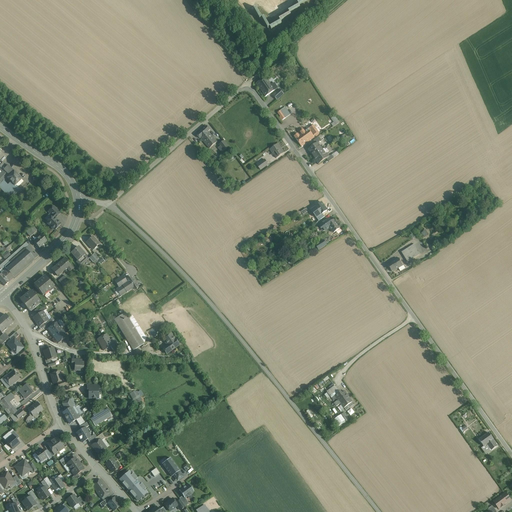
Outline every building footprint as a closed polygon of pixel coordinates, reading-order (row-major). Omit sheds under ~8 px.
[(268,80),(266,77),(256,84),(265,97),(275,90),(278,88),(274,83),(271,85),(268,80)] [(280,90),(273,95),(277,100),(284,94),(280,90)] [(331,124),(333,127),(340,123),(335,116),(330,119),(333,123),(331,124)] [(313,125),(308,129),(311,132),(314,130),(317,135),(320,133),(313,125)] [(207,126),(197,135),(200,139),(208,132),(210,130),(207,126)] [(308,129),(299,135),(298,134),(295,137),(295,138),(302,147),(315,138),(314,137),(311,132),(308,129)] [(217,142),(208,132),(200,139),(209,149),(217,142)] [(224,141),(219,145),(221,147),(224,151),(229,147),(224,141)] [(316,144),(309,149),(315,156),(323,150),(318,143),(317,143),(316,144)] [(278,144),(270,150),(276,159),(284,153),(278,144)] [(323,150),(315,156),(317,159),(315,160),(319,165),(327,159),(330,157),(327,153),(325,154),(323,150)] [(265,160),(257,165),(260,170),(268,164),(265,160)] [(14,172),(8,166),(4,170),(10,176),(14,172)] [(12,183),(7,187),(3,182),(6,178),(7,178),(10,176),(4,170),(0,174),(0,188),(13,201),(22,192),(15,186),(12,183)] [(22,180),(14,172),(10,176),(7,178),(12,183),(15,186),(22,180)] [(322,203),(315,207),(321,215),(327,210),(322,203)] [(60,213),(54,207),(48,212),(53,216),(55,218),(60,213)] [(55,218),(53,216),(47,223),(54,230),(61,224),(55,218)] [(328,225),(331,229),(333,233),(340,228),(334,220),(328,224),(327,225),(328,225)] [(32,226),(26,232),(30,237),(37,231),(32,226)] [(41,235),(34,242),(39,248),(47,241),(41,235)] [(93,237),(86,242),(93,250),(97,247),(97,246),(99,244),(93,237)] [(315,244),(318,250),(327,245),(323,239),(315,244)] [(26,242),(3,264),(5,267),(10,262),(11,262),(25,249),(29,246),(26,242)] [(414,244),(401,252),(407,262),(420,254),(414,244)] [(38,256),(29,246),(25,249),(35,260),(38,256)] [(82,251),(81,249),(80,249),(78,247),(71,253),(78,261),(76,262),(80,266),(88,259),(85,255),(82,251)] [(25,249),(11,262),(10,262),(20,273),(35,260),(25,249)] [(64,259),(52,270),(58,276),(67,268),(70,266),(64,259)] [(402,266),(398,259),(388,265),(392,272),(398,268),(402,266)] [(5,267),(3,268),(5,270),(2,274),(0,275),(0,280),(2,283),(2,284),(3,285),(4,285),(5,286),(14,278),(20,273),(10,262),(5,267)] [(45,276),(34,285),(43,296),(54,287),(45,276)] [(127,282),(124,279),(117,284),(119,287),(117,289),(121,296),(122,296),(121,296),(133,288),(135,290),(138,288),(131,277),(128,280),(129,281),(127,282)] [(40,302),(31,291),(20,300),(29,311),(40,302)] [(37,315),(33,318),(36,323),(46,316),(43,312),(43,311),(37,315)] [(128,318),(125,313),(114,320),(133,350),(144,344),(143,343),(128,318)] [(5,315),(0,319),(0,331),(1,332),(5,328),(6,329),(13,323),(5,315)] [(143,343),(146,338),(132,315),(128,318),(143,343)] [(46,316),(36,323),(39,327),(43,324),(49,320),(46,316)] [(67,337),(57,322),(47,329),(58,344),(67,337)] [(9,338),(11,341),(14,338),(15,339),(19,336),(16,332),(9,338)] [(9,338),(5,333),(0,336),(5,342),(9,338)] [(106,334),(97,340),(104,351),(111,347),(113,345),(106,334)] [(179,345),(171,334),(163,340),(167,345),(162,348),(167,354),(179,345)] [(16,354),(23,348),(15,339),(14,338),(11,341),(7,344),(16,354)] [(119,347),(116,343),(113,345),(111,347),(114,352),(121,348),(120,346),(119,347)] [(49,350),(48,349),(47,351),(47,353),(47,354),(45,354),(46,360),(47,360),(50,359),(56,357),(53,349),(49,350)] [(84,363),(79,362),(80,360),(72,360),(71,365),(75,365),(74,368),(76,368),(76,371),(83,371),(84,363)] [(13,370),(3,378),(10,386),(20,379),(13,370)] [(60,372),(51,375),(54,384),(57,383),(63,381),(60,372)] [(66,380),(63,381),(57,383),(59,389),(66,385),(67,384),(66,380)] [(27,384),(19,391),(25,399),(33,393),(27,384)] [(331,389),(327,392),(327,393),(330,397),(331,396),(338,391),(335,386),(331,389)] [(99,387),(92,387),(93,390),(88,390),(88,393),(89,393),(89,398),(96,398),(96,401),(99,401),(99,400),(100,400),(101,399),(101,398),(101,395),(98,395),(98,393),(99,393),(99,387)] [(339,392),(338,391),(331,396),(334,401),(337,398),(335,395),(339,392)] [(133,392),(130,394),(135,404),(142,401),(138,392),(133,392)] [(345,392),(341,394),(339,392),(335,395),(337,398),(338,400),(334,403),(337,407),(341,404),(344,408),(352,402),(345,392)] [(14,409),(9,402),(11,400),(8,396),(6,397),(1,401),(0,401),(0,404),(10,417),(17,411),(15,408),(14,409)] [(69,399),(62,404),(67,411),(63,413),(69,424),(76,420),(79,418),(78,416),(77,416),(72,407),(74,406),(69,399)] [(37,402),(28,409),(32,415),(33,417),(34,416),(43,410),(37,402)] [(354,405),(352,402),(344,408),(346,411),(354,405)] [(108,408),(90,419),(95,426),(112,416),(108,408)] [(17,411),(10,417),(14,422),(18,419),(15,415),(21,410),(20,409),(17,411)] [(21,410),(15,415),(18,419),(24,414),(21,410)] [(341,415),(335,419),(339,426),(345,421),(341,415)] [(79,418),(76,420),(80,426),(84,423),(81,417),(79,418)] [(85,428),(82,430),(76,433),(79,438),(88,433),(85,428)] [(10,434),(12,436),(16,440),(19,437),(13,431),(10,434)] [(91,437),(88,433),(79,438),(82,443),(87,439),(91,437)] [(97,437),(95,439),(97,442),(100,440),(101,441),(105,438),(102,433),(97,437)] [(489,433),(479,440),(484,447),(487,444),(493,440),(494,440),(489,433)] [(91,437),(87,439),(89,443),(95,439),(97,437),(95,435),(91,437)] [(12,436),(5,441),(13,450),(20,444),(16,440),(12,436)] [(57,437),(47,444),(51,450),(54,455),(64,448),(60,442),(57,437)] [(101,441),(100,440),(97,442),(92,446),(98,454),(106,448),(101,441)] [(493,440),(487,444),(491,450),(497,446),(493,440)] [(487,444),(484,447),(481,448),(486,454),(491,450),(487,444)] [(44,452),(41,448),(34,453),(35,454),(32,455),(38,463),(40,462),(41,462),(47,457),(44,452)] [(69,462),(67,464),(71,470),(79,464),(75,458),(69,462)] [(170,458),(162,464),(171,477),(173,476),(179,471),(170,458)] [(118,468),(112,459),(105,464),(112,473),(118,468)] [(25,460),(15,467),(21,475),(21,476),(23,476),(26,474),(30,471),(32,470),(28,465),(25,460)] [(37,470),(32,463),(28,465),(32,470),(30,471),(32,473),(37,470)] [(79,464),(71,470),(75,476),(78,474),(84,470),(79,464)] [(156,468),(151,471),(154,476),(160,473),(156,468)] [(129,471),(119,480),(123,483),(122,484),(127,489),(130,492),(134,498),(135,497),(138,501),(148,493),(145,489),(146,488),(142,484),(141,485),(136,479),(137,478),(133,474),(132,475),(129,471)] [(184,476),(179,471),(173,476),(177,481),(184,476)] [(7,472),(0,477),(0,481),(5,488),(14,482),(7,472)] [(21,483),(16,476),(13,478),(18,486),(21,483)] [(57,477),(57,476),(53,478),(55,480),(54,481),(61,490),(65,487),(61,482),(59,478),(58,478),(57,477)] [(49,480),(48,481),(51,485),(55,491),(56,490),(57,492),(61,490),(54,481),(55,480),(53,478),(49,480)] [(100,479),(92,485),(98,495),(107,489),(100,479)] [(49,487),(44,481),(41,483),(44,487),(45,487),(46,490),(49,488),(49,487)] [(188,485),(179,491),(183,496),(184,498),(185,498),(187,496),(188,497),(191,495),(191,494),(193,492),(194,492),(188,484),(188,485)] [(44,487),(37,492),(39,495),(38,495),(41,498),(43,500),(50,495),(46,490),(45,487),(44,487)] [(107,489),(98,495),(101,499),(103,497),(110,493),(107,489)] [(31,496),(34,500),(37,498),(31,491),(28,494),(30,497),(31,496)] [(505,493),(494,502),(498,507),(500,505),(501,507),(511,500),(505,493)] [(74,495),(67,500),(72,508),(79,503),(77,499),(74,495)] [(28,510),(37,504),(34,500),(31,496),(30,497),(22,502),(28,510)] [(185,498),(184,498),(183,496),(179,498),(180,500),(185,506),(189,504),(185,498)] [(85,504),(80,497),(77,499),(79,503),(81,507),(85,504)] [(109,502),(108,503),(114,511),(120,506),(114,498),(109,502)] [(107,499),(99,504),(102,508),(108,503),(109,502),(107,499)] [(172,499),(170,500),(168,502),(165,504),(170,511),(177,506),(176,503),(172,499)] [(185,506),(180,500),(176,503),(177,506),(180,510),(185,506)]
